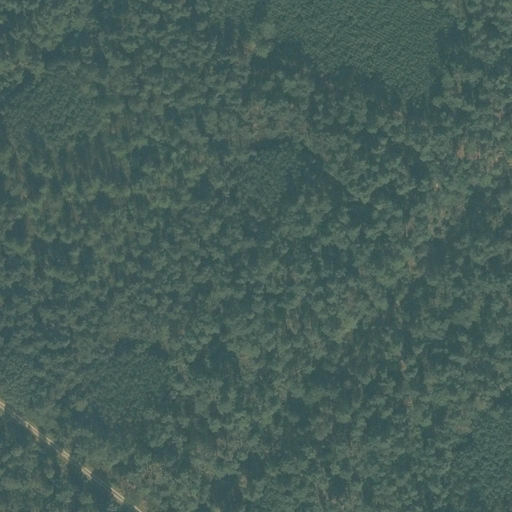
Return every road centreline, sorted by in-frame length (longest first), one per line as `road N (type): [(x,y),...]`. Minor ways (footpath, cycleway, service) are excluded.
road 1 (track): [(511,164),(216,511)]
road 2 (track): [(13,417),(136,511)]
road 3 (track): [(110,0),(56,53),(0,25)]
